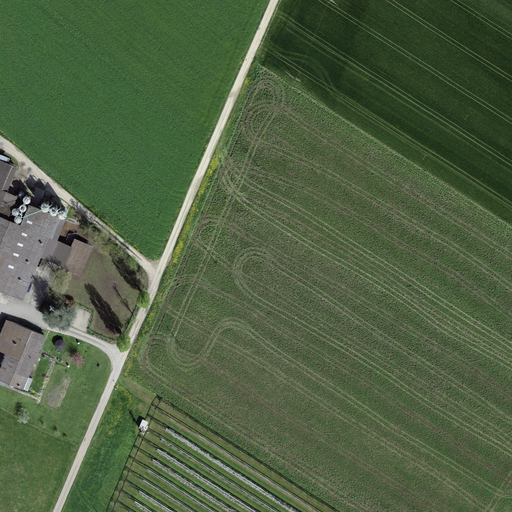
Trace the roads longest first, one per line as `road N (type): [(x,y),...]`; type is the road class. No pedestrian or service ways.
road 1 (track): [(274,0),(127,354)]
road 2 (track): [(0,140),(158,271)]
road 3 (unclassified): [(127,354),(59,511)]
